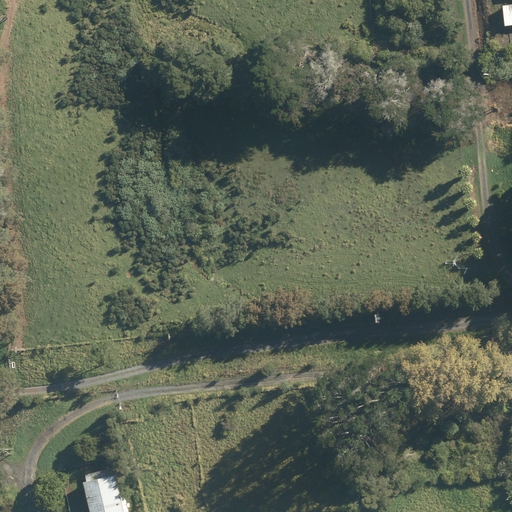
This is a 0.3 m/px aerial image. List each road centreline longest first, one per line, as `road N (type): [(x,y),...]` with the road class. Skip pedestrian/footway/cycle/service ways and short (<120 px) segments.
road 1 (track): [(67,511),(49,489),(47,438),(127,396),(511,363)]
road 2 (track): [(511,322),(219,348),(107,378),(0,390)]
road 3 (track): [(511,285),(493,240),(467,0)]
